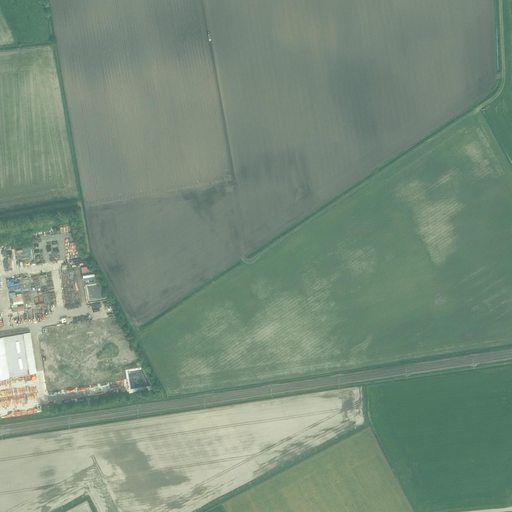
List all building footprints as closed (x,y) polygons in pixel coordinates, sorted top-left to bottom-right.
[(83,281),(92,278),(90,273),(81,277),(83,281)] [(0,376),(28,372),(22,333),(0,336),(0,376)] [(51,391),(55,391),(55,389),(59,389),(59,383),(50,383),(51,391)] [(16,399),(28,396),(26,390),(14,392),(16,399)] [(6,392),(6,395),(2,395),(2,400),(11,401),(12,392),(6,392)]
